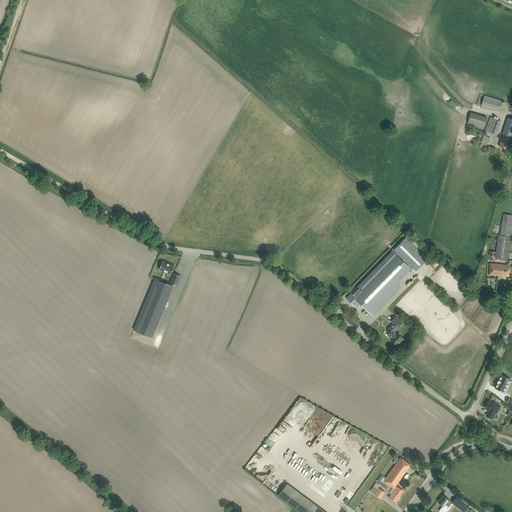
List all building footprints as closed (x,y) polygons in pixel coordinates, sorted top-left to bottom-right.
[(484,96),(481,106),(499,111),(502,101),(484,96)] [(471,111),(467,124),(483,129),(487,116),(471,111)] [(485,130),(490,132),(496,135),(501,121),(495,119),(490,117),(485,130)] [(501,138),(501,139),(502,139),(499,147),(507,149),(510,140),(509,140),(510,137),(511,137),(511,136),(511,118),(508,117),(502,134),(504,134),(502,138),(501,138)] [(491,138),(486,136),(487,132),(480,130),(475,145),(485,148),(488,141),(490,142),(491,138)] [(488,146),(486,152),(494,154),(496,148),(488,146)] [(510,237),(511,220),(511,215),(503,214),(500,235),(498,235),(496,252),(490,251),(490,256),(495,257),(495,258),(508,260),(511,237),(510,237)] [(406,238),(394,250),(416,271),(427,260),(423,256),(424,255),(406,238)] [(393,251),(346,298),(356,307),(360,303),(373,316),(401,287),(397,283),(411,269),(393,251)] [(163,261),(159,270),(171,274),(175,266),(163,261)] [(508,265),(503,265),(502,265),(490,264),(489,275),(508,276),(509,267),(508,267),(508,265)] [(181,276),(174,273),(170,283),(177,286),(181,276)] [(155,279),(134,330),(148,336),(152,338),(173,286),(155,279)] [(403,323),(395,316),(391,321),(393,323),(387,330),(390,332),(387,335),(391,339),(390,340),(394,343),(393,343),(394,344),(395,345),(396,345),(397,346),(400,342),(399,341),(402,338),(397,333),(396,333),(395,331),(398,328),(399,328),(403,323)] [(511,379),(501,375),(499,380),(498,380),(497,383),(495,388),(500,390),(500,391),(505,394),(511,381),(510,380),(511,379)] [(489,400),(485,408),(489,410),(486,416),(493,419),(496,413),(497,413),(498,411),(500,412),(502,407),(500,406),(500,405),(489,400)] [(298,444),(296,447),(305,453),(307,450),(298,444)] [(410,465),(406,462),(401,458),(386,478),(381,475),(379,479),(383,482),(384,481),(394,488),(395,489),(391,494),(389,498),(396,503),(398,499),(403,491),(397,486),(397,487),(395,485),(410,465)] [(279,496),(300,511),(325,511),(288,484),(279,496)] [(373,486),(370,490),(381,498),(385,492),(378,487),(377,489),(373,486)] [(438,502),(442,505),(447,509),(449,506),(445,504),(449,499),(443,495),(438,502)] [(456,498),(452,503),(463,511),(464,511),(475,511),(471,509),(471,510),(468,507),(456,498)]
